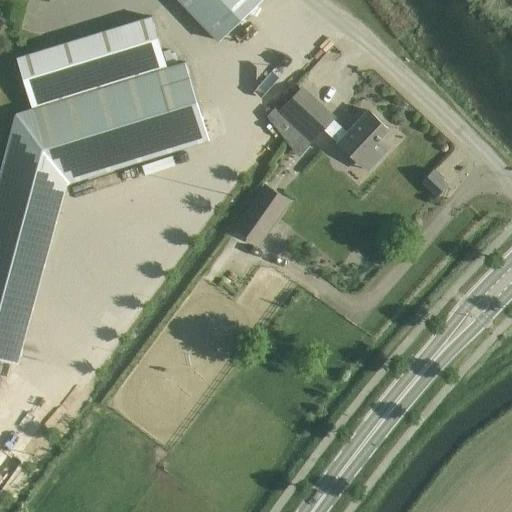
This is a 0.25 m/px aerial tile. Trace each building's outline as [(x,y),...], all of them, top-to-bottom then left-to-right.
[(179,0),(218,41),(261,0),(179,0)] [(95,174),(112,169),(209,139),(185,62),(168,68),(152,16),(16,58),(32,110),(15,115),(0,172),(0,359),(18,364),(68,182),(95,174)] [(290,83),(312,63),(305,55),(283,76),(290,83)] [(267,115),(304,150),(323,130),(367,171),(388,149),(379,141),(381,139),(380,138),(388,129),(368,110),(347,133),(301,89),(279,112),(274,107),(267,115)] [(448,185),(432,171),(422,181),(437,196),(448,185)] [(265,186),(238,224),(257,238),(284,200),(265,186)]
